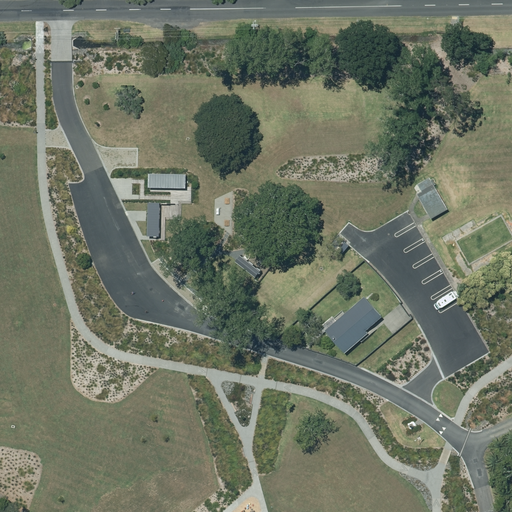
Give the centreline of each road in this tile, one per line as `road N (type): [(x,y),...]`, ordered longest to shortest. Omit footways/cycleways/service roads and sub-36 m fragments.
road 1 (residential): [(283,8),(0,11)]
road 2 (residential): [(511,3),(283,8)]
